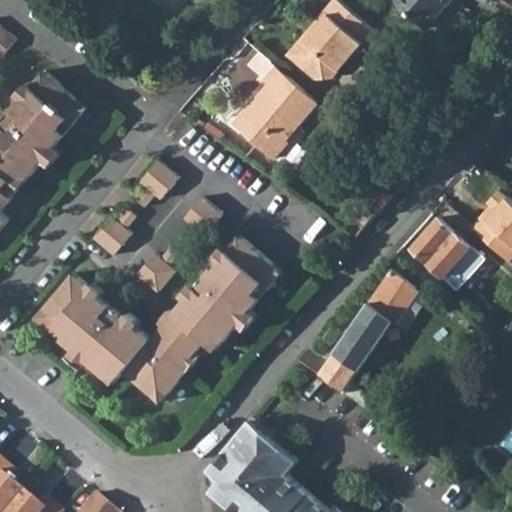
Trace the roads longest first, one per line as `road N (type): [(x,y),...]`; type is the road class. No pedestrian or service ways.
road 1 (residential): [(511,96),(153,508)]
road 2 (residential): [(0,306),(249,0)]
road 3 (residential): [(153,508),(0,381)]
